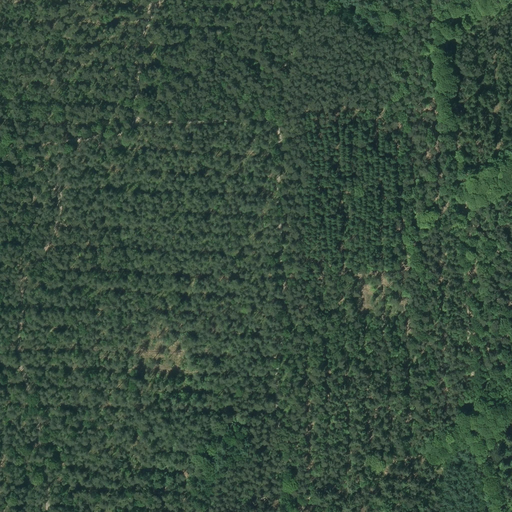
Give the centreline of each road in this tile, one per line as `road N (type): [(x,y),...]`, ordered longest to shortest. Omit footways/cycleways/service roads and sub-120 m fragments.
road 1 (track): [(26,275),(60,221),(65,142),(145,124),(278,123),(282,301),(275,374),(291,494)]
road 2 (track): [(506,511),(472,421),(456,206)]
road 3 (track): [(511,400),(414,452),(291,494)]
road 4 (track): [(22,284),(20,350),(50,511)]
road 5 (track): [(456,206),(445,46),(457,0)]
road 6 (track): [(153,0),(129,127)]
